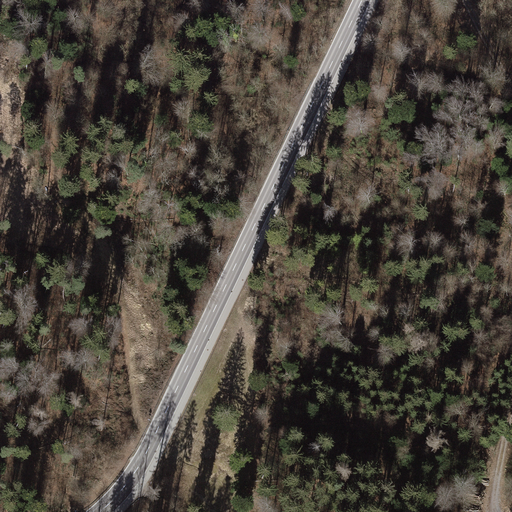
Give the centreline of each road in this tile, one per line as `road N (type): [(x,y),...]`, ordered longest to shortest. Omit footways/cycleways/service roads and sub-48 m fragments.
road 1 (secondary): [(100,511),(146,455),(362,0)]
road 2 (track): [(150,447),(133,406),(112,267),(87,219),(63,201)]
